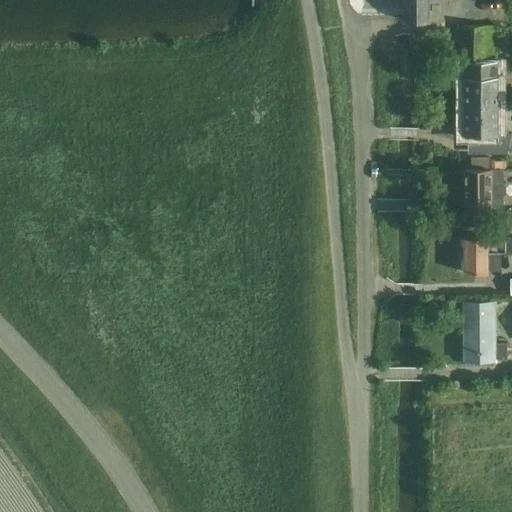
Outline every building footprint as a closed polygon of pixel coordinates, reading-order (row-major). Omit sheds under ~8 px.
[(402,0),(403,20),(428,20),(428,1),(443,0),(442,0),(402,0)] [(483,57),(495,57),(495,25),(463,25),(463,42),(455,42),(455,56),(463,56),(463,57),(483,57)] [(463,105),(498,105),(497,64),(465,64),(465,76),(463,76),(463,105)] [(507,149),(511,149),(511,135),(504,130),(498,130),(498,105),(463,105),(463,134),(467,134),(467,141),(507,141),(507,149)] [(489,169),(489,161),(489,157),(471,157),(471,169),(489,169)] [(502,169),(464,169),(464,195),(464,207),(490,207),(502,207),(502,195),(502,194),(505,192),(505,185),(502,182),(502,169)] [(486,237),(464,237),(464,272),(487,272),(486,270),(500,269),(500,252),(505,252),(511,251),(511,237),(505,237),(486,237)] [(409,287),(409,277),(391,275),(390,285),(409,287)] [(493,301),(464,301),(465,359),(493,359),(493,358),(506,358),(506,342),(493,342),(493,301)]
